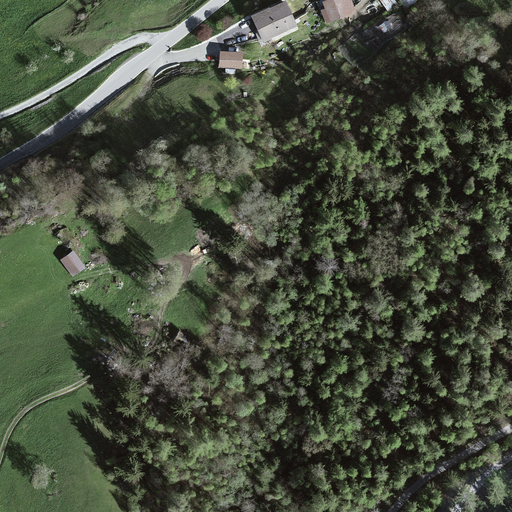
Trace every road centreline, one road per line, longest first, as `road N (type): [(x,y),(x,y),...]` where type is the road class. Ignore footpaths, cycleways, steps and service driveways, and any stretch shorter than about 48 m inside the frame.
road 1 (unclassified): [(0,164),(69,122),(166,42)]
road 2 (unclassified): [(0,115),(135,40),(166,42)]
road 3 (unclassified): [(511,427),(445,467),(393,511)]
